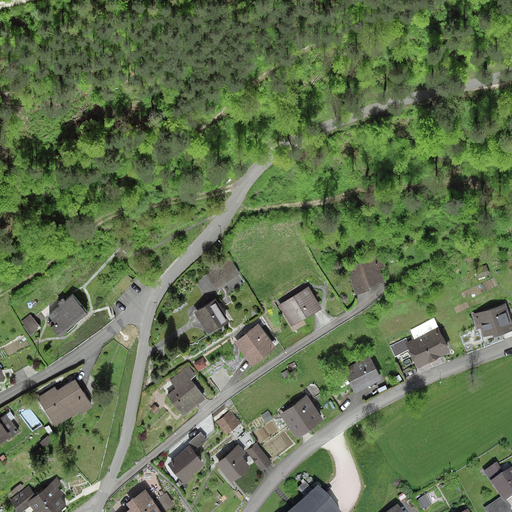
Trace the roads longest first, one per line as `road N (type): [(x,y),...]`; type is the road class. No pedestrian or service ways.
road 1 (unclassified): [(181,264),(267,156),(347,118),(511,74)]
road 2 (residential): [(511,345),(455,366),(314,442),(250,511)]
road 3 (track): [(240,191),(121,211),(0,295)]
road 4 (residential): [(97,501),(121,456),(157,294)]
road 5 (residential): [(0,401),(157,294)]
